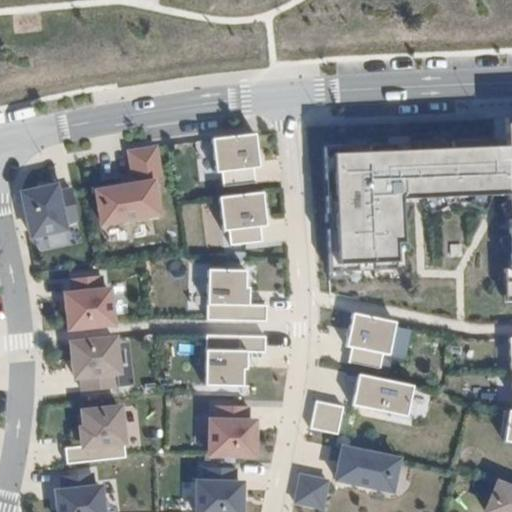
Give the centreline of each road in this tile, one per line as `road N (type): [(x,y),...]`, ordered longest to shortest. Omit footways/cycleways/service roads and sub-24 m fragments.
road 1 (residential): [(285,94),(305,302),(298,412),(275,511)]
road 2 (residential): [(4,511),(18,442),(21,342),(0,217)]
road 3 (residential): [(0,140),(285,94)]
road 4 (residential): [(285,94),(511,83)]
